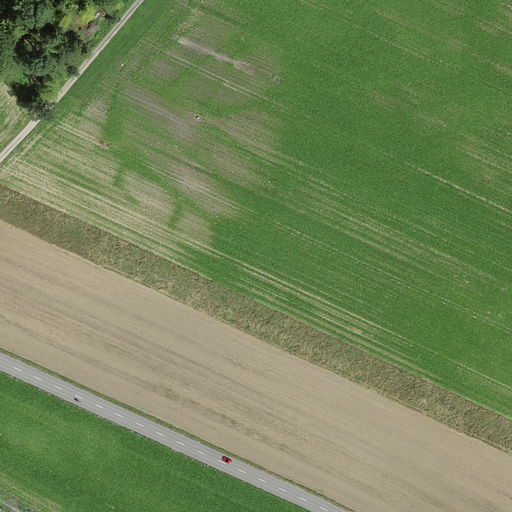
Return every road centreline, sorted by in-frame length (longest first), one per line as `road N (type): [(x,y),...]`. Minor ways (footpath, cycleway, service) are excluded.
road 1 (tertiary): [(0,361),(329,511)]
road 2 (track): [(141,0),(0,158)]
